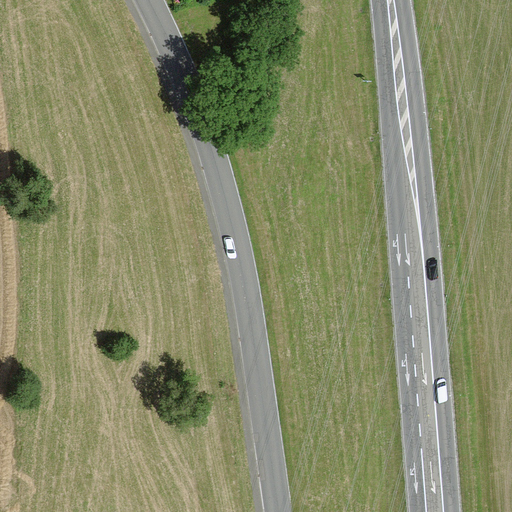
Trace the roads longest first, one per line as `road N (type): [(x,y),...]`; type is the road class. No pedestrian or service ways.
road 1 (residential): [(277,511),(229,223),(206,136),(145,0)]
road 2 (secondary): [(388,0),(435,511)]
